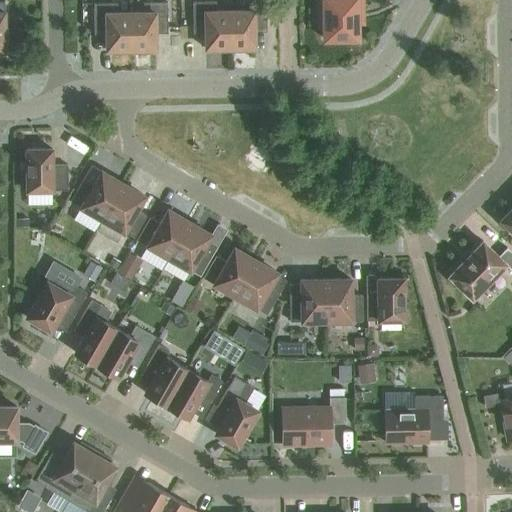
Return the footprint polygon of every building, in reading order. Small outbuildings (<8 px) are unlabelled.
[(362,13),(361,0),(318,0),(319,16),(324,16),(324,39),(358,39),(357,13),(362,13)] [(243,11),(229,11),(230,48),(234,48),(234,52),(250,51),(250,48),(255,48),(254,26),(266,26),(266,1),(243,1),(243,11)] [(130,12),(131,50),(135,50),(135,53),(151,53),(151,50),(156,50),(155,28),(167,28),(167,2),(144,3),(144,12),(130,12)] [(226,48),(230,48),(229,11),(216,11),(216,2),(193,2),(193,27),(205,27),(205,49),(210,49),(210,52),(226,52),(226,48)] [(131,50),(130,12),(117,13),(117,3),(94,3),(94,29),(106,29),(106,50),(111,50),(111,54),(127,53),(127,50),(131,50)] [(236,53),(237,67),(259,66),(259,52),(236,53)] [(52,165),(52,149),(26,149),(27,191),(68,190),(67,165),(52,165)] [(91,166),(71,201),(81,207),(80,207),(102,220),(123,184),(101,171),(101,172),(91,166)] [(123,184),(102,220),(134,238),(146,216),(137,211),(145,196),(123,184)] [(169,258),(190,222),(168,209),(160,224),(150,218),(137,239),(169,258)] [(511,209),(501,220),(511,230),(511,209)] [(190,222),(169,258),(200,276),(216,248),(207,243),(211,235),(190,222)] [(498,256),(482,241),(449,276),(472,298),(505,264),(511,270),(511,252),(507,247),(498,256)] [(204,278),(235,296),(256,260),(234,248),(226,262),(216,256),(204,278)] [(256,260),(235,296),(267,314),(279,293),(270,287),(278,273),(256,260)] [(363,260),(364,285),(374,285),(373,260),(363,260)] [(73,290),(50,277),(27,317),(51,331),(63,311),(73,317),(87,293),(75,286),(73,290)] [(351,279),(326,280),(326,321),(351,321),(363,320),(362,295),(351,296),(351,279)] [(378,295),(366,295),(367,321),(404,320),(403,279),(377,279),(378,295)] [(301,322),(326,321),(326,280),(301,280),(301,284),(289,284),(290,321),(301,321),(301,322)] [(188,295),(177,289),(169,303),(180,310),(188,295)] [(201,303),(190,297),(183,311),(194,317),(201,303)] [(117,329),(106,322),(112,312),(102,306),(92,300),(77,326),(87,332),(75,352),(97,365),(117,329)] [(130,336),(117,329),(97,365),(118,377),(130,357),(140,362),(155,337),(136,326),(130,336)] [(240,326),(233,338),(262,355),(269,343),(240,326)] [(278,342),(278,355),(288,355),(288,342),(278,342)] [(166,405),(187,369),(166,357),(169,351),(159,345),(147,366),(157,372),(145,393),(166,405)] [(511,350),(503,359),(511,367),(511,350)] [(221,365),(228,371),(239,359),(232,352),(221,365)] [(375,364),(358,366),(361,384),(377,381),(375,364)] [(187,369),(166,405),(188,418),(200,397),(210,403),(222,381),(211,375),(208,381),(187,369)] [(253,387),(234,377),(216,407),(226,413),(215,433),(237,446),(258,410),(244,402),(253,387)] [(443,420),(443,396),(414,396),(415,410),(385,411),(385,443),(427,442),(427,420),(443,420)] [(346,423),(345,397),(329,397),(329,407),(282,408),(283,444),(330,444),(330,424),(346,423)] [(511,397),(500,400),(508,439),(511,438),(511,397)] [(0,440),(21,441),(25,443),(23,446),(35,453),(47,432),(35,425),(34,426),(29,423),(16,423),(16,407),(0,406),(0,440)] [(68,500),(96,451),(81,442),(79,446),(73,442),(61,464),(49,457),(35,481),(68,500)] [(96,451),(68,500),(88,511),(102,511),(111,497),(101,491),(115,466),(109,463),(111,460),(96,451)] [(158,511),(168,494),(136,476),(115,511),(158,511)] [(36,511),(45,498),(29,489),(19,506),(29,511),(36,511)] [(198,511),(168,494),(158,511),(198,511)]
